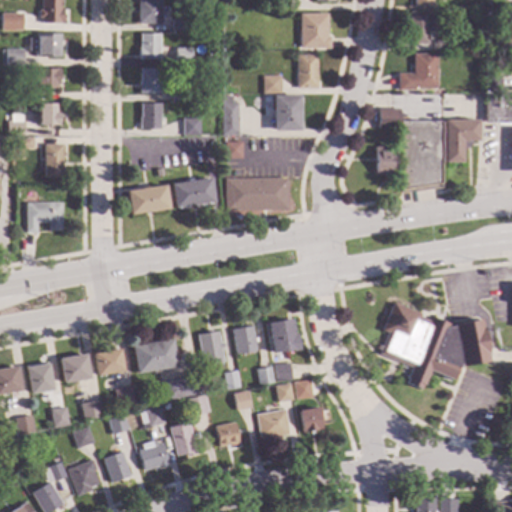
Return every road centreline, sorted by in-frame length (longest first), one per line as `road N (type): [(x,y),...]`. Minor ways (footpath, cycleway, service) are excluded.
road 1 (residential): [(377,511),(363,410),(326,341),(313,275),(323,177),(354,103),(372,0)]
road 2 (primary): [(0,327),(511,243)]
road 3 (primary): [(511,205),(0,289)]
road 4 (residential): [(511,467),(302,475),(157,511)]
road 5 (residential): [(111,308),(103,270),(101,0)]
